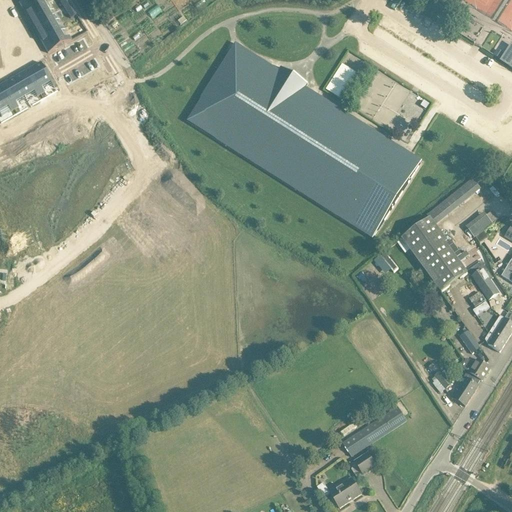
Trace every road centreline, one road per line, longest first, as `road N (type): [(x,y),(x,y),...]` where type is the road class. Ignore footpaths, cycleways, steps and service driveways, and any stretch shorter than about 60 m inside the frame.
road 1 (residential): [(154,246),(184,298),(94,345),(63,348)]
road 2 (residential): [(63,348),(56,498)]
road 3 (residential): [(438,460),(511,350)]
